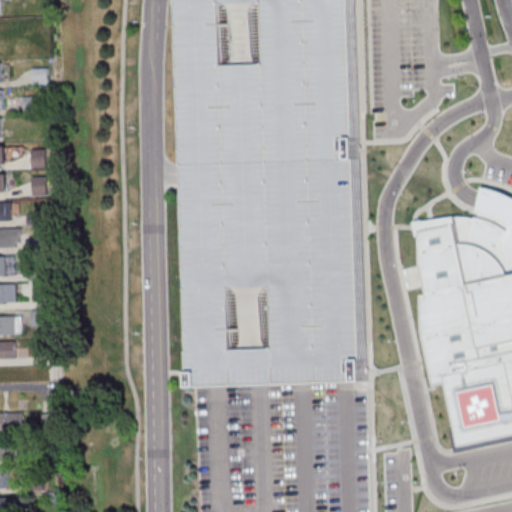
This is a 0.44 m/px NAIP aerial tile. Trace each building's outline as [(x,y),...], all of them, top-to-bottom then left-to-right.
[(184,0),(357,0),(374,372),(371,383),(361,383),(346,383),(303,384),(261,385),(219,386),(195,387),(195,373),(189,175),(184,0)] [(0,172),(9,172),(9,191),(0,191),(0,172)] [(45,179),(34,180),(35,195),(46,194),(45,179)] [(486,187),(481,211),(483,212),(482,215),(487,217),(495,221),(495,219),(503,224),(502,223),(510,228),(511,226),(511,195),(510,194),(502,191),(494,189),(486,187)] [(0,200),(13,200),(13,220),(0,220),(0,200)] [(416,220),(425,219),(425,220),(439,217),(452,216),(465,215),(480,217),(480,215),(482,215),(487,217),(495,219),(502,223),(510,228),(511,229),(506,237),(511,240),(511,440),(456,452),(451,426),(449,427),(446,414),(455,412),(449,380),(437,383),(425,331),(424,294),(430,293),(423,263),(423,233),(419,234),(416,220)] [(0,228),(0,248),(22,249),(22,229),(0,228)] [(0,276),(8,277),(8,256),(0,256),(0,276)] [(19,283),(0,283),(0,303),(19,303),(19,283)] [(45,324),(44,311),(34,312),(35,324),(45,324)] [(22,316),(0,315),(0,334),(22,335),(22,316)] [(0,357),(16,358),(16,340),(0,340),(0,357)] [(0,432),(25,432),(24,412),(0,412),(0,432)] [(0,459),(19,460),(19,442),(0,441),(0,459)] [(0,488),(13,489),(13,468),(0,468),(0,488)] [(0,497),(0,511),(22,511),(23,497),(0,497)]
